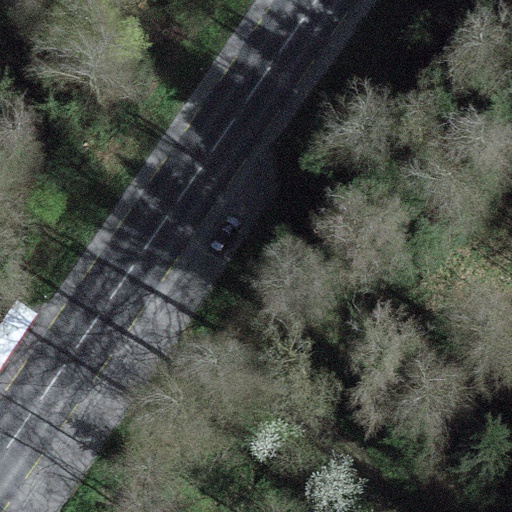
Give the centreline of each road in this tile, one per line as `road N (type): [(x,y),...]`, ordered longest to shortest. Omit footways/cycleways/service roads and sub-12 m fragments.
road 1 (primary): [(0,465),(316,0)]
road 2 (track): [(114,294),(363,469),(391,511)]
